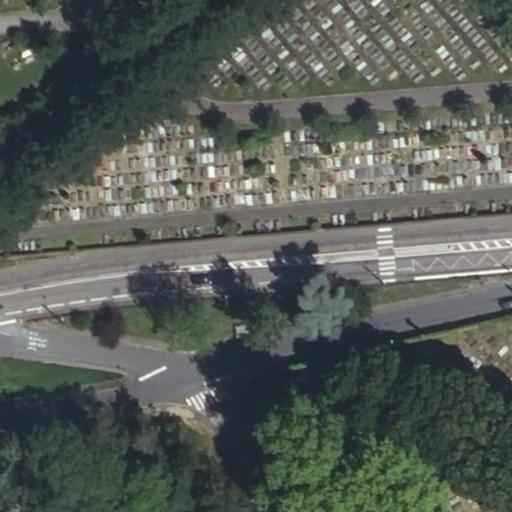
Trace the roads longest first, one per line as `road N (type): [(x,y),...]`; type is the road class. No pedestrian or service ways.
road 1 (tertiary): [(511,244),(197,265),(0,295)]
road 2 (unclassified): [(192,379),(511,295)]
road 3 (residential): [(0,332),(192,379)]
road 4 (unclassified): [(0,421),(192,379)]
road 5 (residential): [(192,379),(274,511)]
